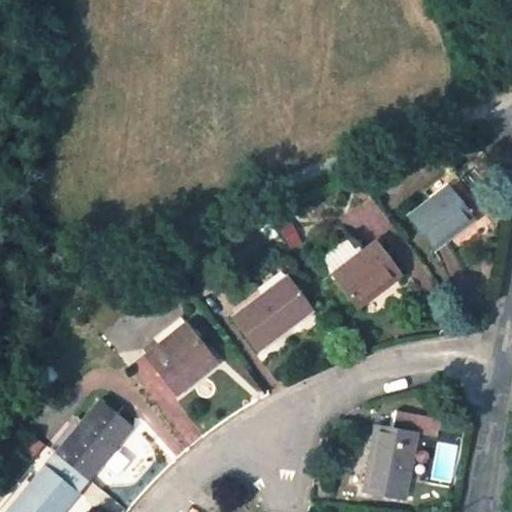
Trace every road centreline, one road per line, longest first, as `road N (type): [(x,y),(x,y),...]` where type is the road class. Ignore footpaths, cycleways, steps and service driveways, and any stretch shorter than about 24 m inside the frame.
road 1 (track): [(0,380),(78,282),(125,251),(511,97)]
road 2 (residential): [(306,400),(420,363),(511,359)]
road 3 (residential): [(153,511),(234,440),(306,400)]
road 4 (unclassified): [(487,511),(511,382)]
